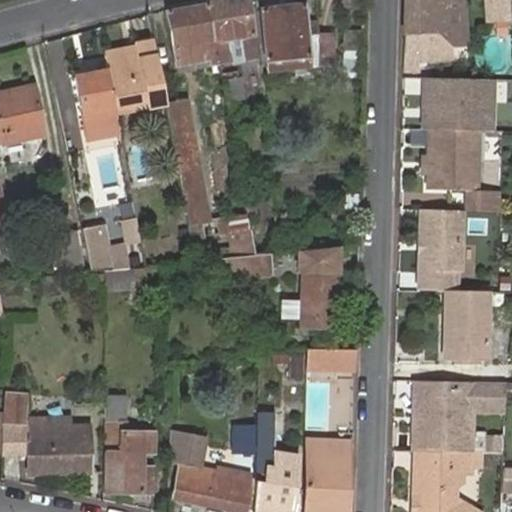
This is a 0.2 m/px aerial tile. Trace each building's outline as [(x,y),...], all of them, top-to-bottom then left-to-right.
[(206,0),(203,1),(204,5),(215,65),(253,57),(250,36),(243,0),(206,0)] [(404,0),(402,67),(419,68),(419,59),(447,61),(447,47),(446,0),(404,0)] [(462,0),(446,0),(447,47),(463,47),(462,0)] [(505,0),(487,0),(489,21),(507,19),(505,0)] [(215,65),(204,5),(164,12),(175,71),(193,68),(215,65)] [(309,62),(310,67),(331,65),(328,31),(304,33),(302,5),(258,9),(264,71),(273,71),(271,59),(302,56),(303,62),(309,62)] [(358,75),(360,34),(342,33),(339,74),(358,75)] [(131,48),(102,53),(105,71),(111,102),(141,97),(142,105),(163,101),(150,37),(130,41),(131,48)] [(130,41),(100,46),(102,53),(131,48),(130,41)] [(273,71),(310,67),(309,62),(303,62),(302,56),(271,59),(273,71)] [(164,73),(169,104),(183,101),(198,98),(193,68),(175,71),(164,73)] [(72,77),(82,132),(116,126),(113,110),(111,102),(105,71),(72,77)] [(490,79),(427,77),(426,91),(421,92),(421,106),(429,106),(428,128),(478,129),(483,129),(484,100),(489,100),(490,79)] [(224,106),(228,129),(245,127),(240,79),(232,80),(219,82),(224,106)] [(0,94),(0,141),(0,143),(40,136),(33,89),(0,94)] [(141,97),(111,102),(113,110),(142,105),(141,97)] [(163,105),(187,225),(207,222),(183,101),(169,104),(163,105)] [(429,106),(421,106),(420,127),(428,128),(429,106)] [(84,143),(118,138),(116,126),(82,132),(84,143)] [(428,128),(427,153),(427,169),(426,188),(464,190),(463,210),(494,211),(495,192),(475,190),(478,129),(428,128)] [(280,212),(286,211),(292,210),(291,200),(279,201),(280,212)] [(460,292),(462,210),(416,209),(416,242),(422,242),(423,251),(416,250),(416,272),(426,273),(425,291),(448,291),(460,292)] [(279,252),(275,215),(247,219),(254,254),(268,253),(279,252)] [(187,225),(189,239),(223,233),(228,259),(258,256),(268,253),(254,254),(247,219),(246,216),(207,222),(187,225)] [(126,269),(143,267),(134,221),(119,224),(123,246),(126,266),(126,269)] [(102,271),(126,269),(126,266),(123,246),(102,249),(98,228),(84,231),(91,273),(102,271)] [(56,237),(61,268),(61,273),(83,269),(77,234),(56,237)] [(46,272),(61,268),(56,237),(41,241),(46,272)] [(336,270),(337,247),(328,248),(327,269),(336,270)] [(327,269),(328,248),(295,251),(295,268),(300,270),(298,295),(277,295),(277,316),(298,317),(298,325),(334,327),(336,270),(327,269)] [(228,259),(216,260),(218,277),(269,273),(268,253),(258,256),(228,259)] [(127,285),(157,282),(157,265),(143,267),(126,269),(127,285)] [(102,271),(102,295),(127,292),(127,285),(126,269),(102,271)] [(415,290),(425,291),(426,273),(416,272),(415,290)] [(0,297),(15,297),(14,284),(0,286),(0,297)] [(42,297),(53,297),(53,288),(42,288),(42,297)] [(487,293),(460,292),(448,291),(445,356),(485,358),(487,293)] [(306,371),(355,367),(355,347),(306,351),(306,371)] [(288,356),(287,384),(300,385),(302,358),(288,356)] [(471,384),(411,382),(410,400),(418,400),(417,434),(409,434),(409,452),(411,452),(469,453),(470,411),(471,384)] [(471,384),(470,411),(503,412),(504,385),(471,384)] [(0,445),(0,451),(0,454),(26,454),(26,475),(87,472),(85,426),(68,427),(57,427),(56,431),(26,431),(26,426),(21,425),(21,397),(4,397),(4,417),(5,417),(4,434),(0,434),(0,445)] [(418,400),(410,400),(409,434),(417,434),(418,400)] [(103,452),(103,493),(152,493),(153,467),(140,467),(140,450),(150,449),(149,432),(123,432),(123,407),(104,407),(105,452),(103,452)] [(270,413),(256,413),(256,422),(269,423),(270,413)] [(57,427),(68,427),(69,417),(26,419),(26,426),(26,431),(56,431),(57,427)] [(296,511),(297,504),(294,504),(297,462),(290,461),(288,469),(269,466),(269,454),(269,423),(256,422),(255,425),(255,453),(252,511),(296,511)] [(249,425),(234,425),(234,453),(249,453),(249,425)] [(179,432),(169,430),(168,460),(174,461),(179,432)] [(206,437),(179,432),(174,461),(178,462),(171,498),(236,511),(244,511),(248,496),(249,473),(217,466),(216,469),(200,466),(206,437)] [(502,436),(483,436),(483,453),(501,454),(502,436)] [(327,445),(303,444),(301,511),(342,511),(345,460),(326,459),(327,445)] [(326,459),(345,460),(346,446),(327,445),(326,459)] [(468,467),(479,467),(479,453),(469,453),(411,452),(410,498),(415,504),(414,511),(475,511),(456,500),(456,485),(460,483),(461,473),(468,473),(468,467)] [(290,456),(269,454),(269,466),(288,469),(290,461),(290,456)] [(511,470),(500,471),(499,493),(511,493),(511,470)]
